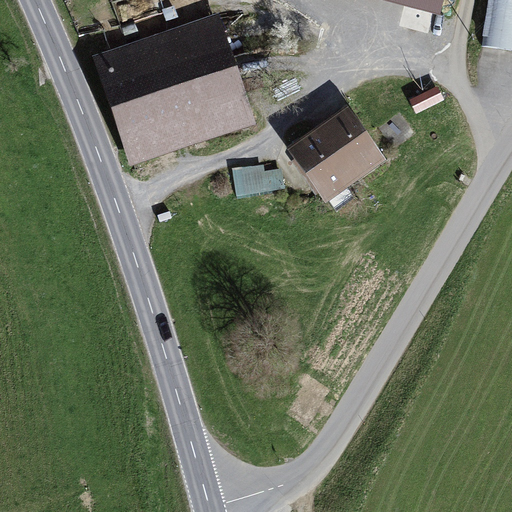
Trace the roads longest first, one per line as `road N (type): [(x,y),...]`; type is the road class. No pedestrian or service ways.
road 1 (tertiary): [(210,505),(120,210),(35,0)]
road 2 (residential): [(210,505),(270,490),(318,463),(511,146)]
road 3 (unknown): [(58,48),(243,10),(389,64)]
